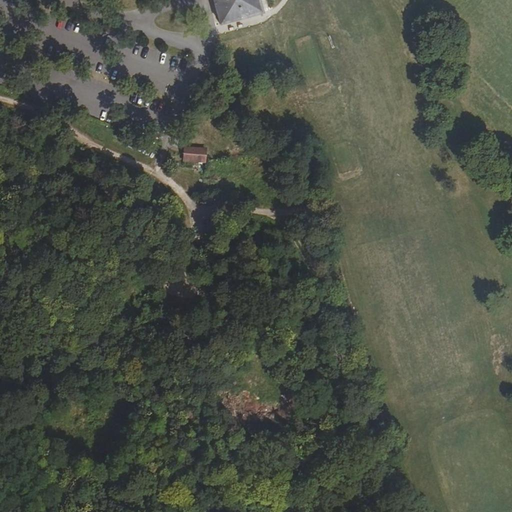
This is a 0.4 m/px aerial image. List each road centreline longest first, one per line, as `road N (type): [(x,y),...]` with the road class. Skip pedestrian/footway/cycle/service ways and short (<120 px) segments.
road 1 (track): [(0,101),(154,170),(198,206),(300,217)]
road 2 (track): [(198,206),(176,277),(120,305),(53,380)]
